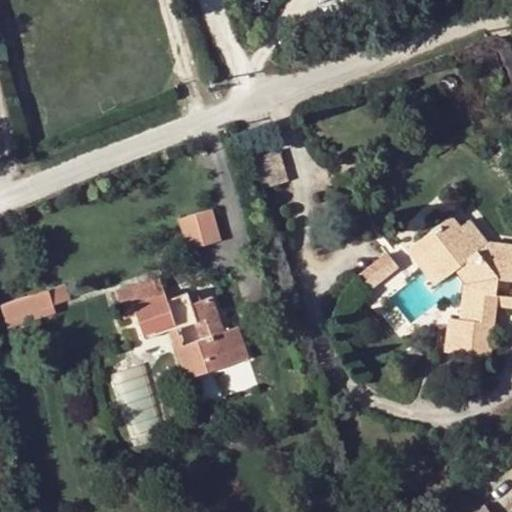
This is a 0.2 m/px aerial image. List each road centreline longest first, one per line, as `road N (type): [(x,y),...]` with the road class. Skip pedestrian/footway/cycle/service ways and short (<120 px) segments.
road 1 (residential): [(241,103),(495,5)]
road 2 (residential): [(0,200),(241,103)]
